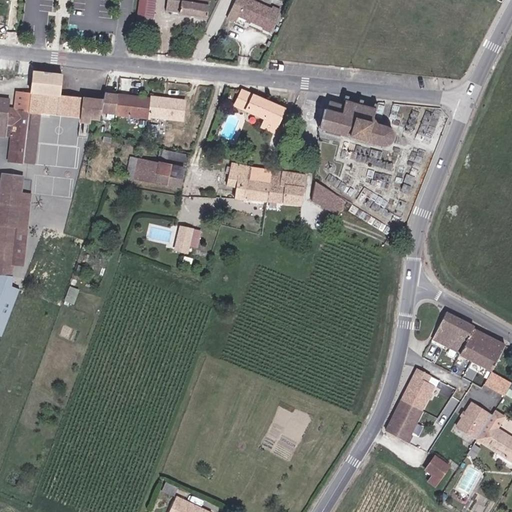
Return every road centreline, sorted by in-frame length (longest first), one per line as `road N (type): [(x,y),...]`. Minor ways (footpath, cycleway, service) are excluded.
road 1 (unclassified): [(466,101),(0,48)]
road 2 (tertiary): [(324,511),(380,415),(412,275)]
road 3 (tertiary): [(412,275),(423,214),(466,101)]
